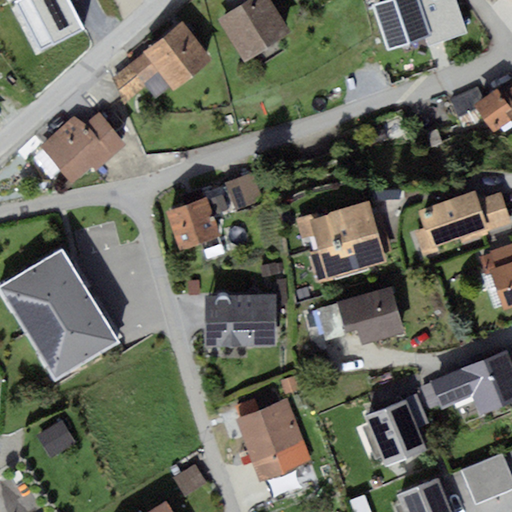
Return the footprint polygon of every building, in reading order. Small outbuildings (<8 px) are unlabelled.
[(271,0),(254,0),(221,22),(246,61),(292,31),(271,0)] [(419,0),(399,0),(375,8),(388,50),(431,37),(419,0)] [(457,0),(427,0),(423,2),(432,31),(464,21),(457,0)] [(183,26),(114,81),(130,102),(150,86),(159,98),(209,59),(183,26)] [(444,89),(407,102),(420,137),(457,124),(444,89)] [(511,105),(503,92),(480,107),(496,133),(511,122),(511,105)] [(82,117),(45,147),(72,179),(93,162),(98,168),(129,143),(104,112),(88,124),(82,117)] [(257,174),(232,182),(241,210),(266,202),(257,174)] [(476,193),(421,210),(426,227),(417,230),(425,257),(439,253),(437,246),(463,238),(467,246),(511,231),(511,219),(504,193),(478,201),(476,193)] [(209,201),(171,212),(182,249),(220,238),(209,201)] [(318,214),(297,220),(303,240),(317,237),(321,251),(316,254),(324,283),(336,279),(335,275),(385,260),(369,206),(320,221),(318,214)] [(70,247),(8,285),(62,375),(125,337),(70,247)] [(511,261),(491,268),(505,310),(511,307),(511,261)] [(392,292),(340,306),(347,331),(359,328),(364,345),(403,334),(392,292)] [(280,297),(209,299),(210,347),(282,345),(280,297)] [(338,307),(320,312),(328,343),(346,338),(338,307)] [(511,360),(509,353),(431,382),(443,412),(476,400),(481,415),(511,402),(511,360)] [(406,401),(367,417),(389,468),(427,452),(406,401)] [(291,405),(242,420),(259,473),(308,457),(291,405)] [(53,457),(78,443),(65,420),(40,435),(53,457)] [(511,474),(505,457),(465,472),(479,506),(511,492),(511,474)] [(188,494),(207,482),(197,466),(178,478),(188,494)] [(453,511),(441,479),(400,495),(406,511),(453,511)]
